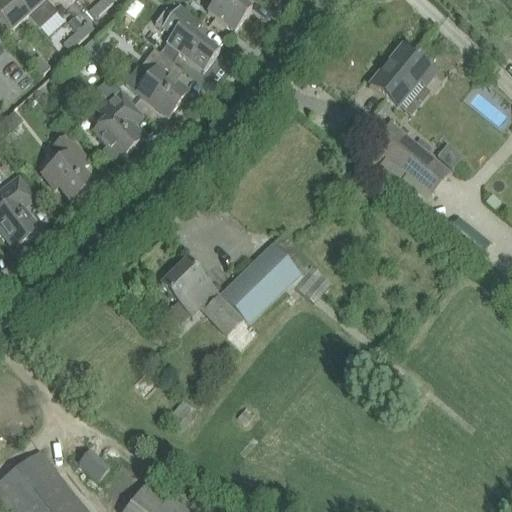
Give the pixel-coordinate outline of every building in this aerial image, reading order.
[(0,0),(0,24),(2,26),(9,34),(10,36),(25,22),(28,19),(11,0),(0,0)] [(11,0),(28,19),(39,31),(48,40),(65,25),(56,15),(46,3),(42,0),(11,0)] [(103,0),(89,14),(95,21),(117,1),(115,0),(103,0)] [(234,35),(251,13),(237,2),(238,0),(212,0),(215,2),(207,13),(234,35)] [(194,34),(202,24),(180,7),(171,18),(166,13),(156,26),(172,39),(166,46),(204,75),(220,54),(194,34)] [(74,19),(68,25),(76,34),(82,28),(74,19)] [(87,24),(76,34),(82,42),(94,31),(87,24)] [(76,34),(62,47),(69,54),(82,42),(76,34)] [(426,90),(437,77),(403,48),(369,88),(397,111),(419,85),(426,90)] [(137,70),(125,87),(136,95),(153,108),(169,120),(188,95),(175,85),(170,81),(178,70),(162,58),(154,52),(140,72),(137,70)] [(40,58),(33,65),(43,77),(50,70),(40,58)] [(105,122),(93,134),(106,149),(107,149),(101,155),(113,169),(120,164),(145,142),(134,130),(128,123),(138,114),(124,99),(121,95),(119,96),(108,83),(97,92),(109,105),(98,115),(105,122)] [(390,125),(371,149),(374,152),(385,161),(407,179),(416,186),(430,198),(449,175),(427,156),(415,147),(405,138),(390,125)] [(0,128),(0,144),(0,145),(8,138),(0,128)] [(70,205),(92,188),(81,173),(90,166),(68,137),(52,149),(62,162),(43,177),(55,193),(59,190),(70,205)] [(447,146),(437,159),(452,171),(462,159),(447,146)] [(374,152),(365,163),(376,173),(385,161),(374,152)] [(0,233),(14,253),(40,233),(22,211),(35,202),(19,181),(0,195),(0,233)] [(492,196),(486,203),(495,211),(501,204),(492,196)] [(459,219),(447,234),(478,260),(491,245),(459,219)] [(216,295),(200,310),(203,313),(217,328),(227,338),(244,323),(249,328),(301,278),(271,248),(219,298),(216,295)] [(178,305),(169,313),(181,327),(191,318),(191,319),(200,310),(216,295),(186,263),(161,287),(178,305)] [(393,372),(377,391),(405,414),(421,395),(393,372)] [(183,404),(167,422),(182,435),(198,416),(183,404)] [(247,409),(237,421),(245,427),(255,416),(247,409)] [(99,483),(109,471),(89,454),(79,466),(99,483)] [(85,511),(41,455),(0,487),(0,505),(5,511),(85,511)] [(188,511),(149,482),(126,511),(188,511)]
